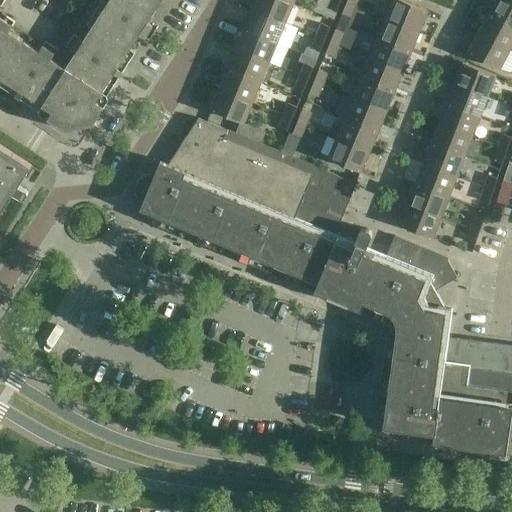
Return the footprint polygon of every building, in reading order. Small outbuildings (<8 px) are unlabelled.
[(66,68),(103,92),(115,73),(120,76),(123,71),(118,68),(140,34),(145,37),(153,25),(148,22),(162,0),(109,0),(108,2),(105,0),(102,0),(100,3),(105,7),(83,40),(78,37),(70,49),(76,52),(66,68)] [(285,23),(294,3),(287,0),(255,0),(252,9),(285,23)] [(330,0),(327,8),(337,12),(341,0),(330,0)] [(347,0),(342,15),(352,18),(358,0),(347,0)] [(393,0),(386,18),(420,32),(428,11),(402,0),(393,0)] [(511,26),(511,2),(508,0),(495,0),(489,14),(511,26)] [(277,42),(285,23),(252,9),(244,29),(277,42)] [(510,50),(511,45),(511,26),(489,14),(478,33),(510,50)] [(93,125),(96,119),(104,107),(96,101),(103,92),(66,68),(51,58),(55,53),(43,46),(39,51),(9,31),(12,26),(0,18),(0,77),(19,90),(16,95),(19,97),(21,98),(24,93),(52,112),(48,119),(66,130),(93,125)] [(386,18),(378,38),(411,51),(420,32),(386,18)] [(320,24),(310,47),(307,46),(303,55),(316,61),(330,28),(320,24)] [(269,62),(277,42),(244,29),(236,49),(269,62)] [(335,30),(325,55),(335,58),(344,34),(335,30)] [(510,50),(478,33),(468,52),(499,69),(510,50)] [(403,71),(411,51),(378,38),(370,58),(403,71)] [(261,82),(261,81),(269,62),(236,49),(227,69),(261,82)] [(395,91),(399,81),(403,71),(370,58),(362,78),(395,91)] [(455,83),(488,96),(496,75),(463,62),(455,83)] [(304,64),(294,88),(304,92),(314,68),(304,64)] [(252,102),(261,82),(227,69),(219,89),(252,102)] [(318,71),(309,94),(318,98),(327,74),(318,71)] [(386,111),(395,91),(362,78),(353,98),(386,111)] [(447,103),(480,116),(488,96),(455,83),(447,103)] [(252,102),(219,89),(211,109),(244,123),(252,102)] [(378,131),(386,111),(353,98),(345,117),(378,131)] [(439,123),(472,136),(480,116),(447,103),(439,123)] [(287,104),(277,128),(286,132),(296,108),(287,104)] [(302,110),(293,134),(302,138),(311,114),(302,110)] [(370,151),(378,131),(345,117),(337,137),(370,151)] [(335,233),(356,185),(356,184),(261,144),(265,133),(240,123),(236,134),(198,118),(168,164),(161,161),(155,175),(141,177),(137,184),(135,191),(143,203),(140,210),(155,216),(156,223),(161,228),(168,230),(171,222),(320,284),(340,235),(335,233)] [(431,143),(465,156),(472,136),(439,123),(431,143)] [(499,147),(507,149),(511,137),(503,134),(499,147)] [(370,151),(337,137),(328,158),(361,172),(370,151)] [(423,164),(457,177),(465,156),(431,143),(423,164)] [(0,213),(13,193),(24,200),(29,191),(19,185),(31,165),(0,144),(0,213)] [(507,149),(499,147),(494,159),(503,162),(507,149)] [(423,164),(415,184),(449,197),(457,177),(423,164)] [(511,165),(508,165),(503,180),(511,183),(511,180),(511,165)] [(485,188),(493,190),(498,178),(489,175),(485,188)] [(503,180),(497,199),(508,203),(511,191),(511,182),(511,183),(503,180)] [(415,184),(408,204),(441,217),(449,197),(415,184)] [(493,190),(485,188),(481,200),(489,203),(493,190)] [(408,204),(400,225),(433,238),(441,217),(408,204)] [(504,208),(495,204),(490,219),(499,222),(504,208)] [(471,228),(480,231),(484,219),(475,216),(471,228)] [(480,231),(471,228),(467,241),(475,243),(480,231)] [(317,291),(317,292),(319,293),(321,294),(323,295),(325,296),(330,298),(333,299),(343,303),(346,304),(347,305),(350,306),(356,309),(359,310),(359,308),(362,301),(370,282),(382,253),(371,248),(367,247),(371,237),(371,233),(369,230),(366,229),(362,229),(360,232),(355,242),(351,240),(349,239),(347,238),(344,237),(340,235),(320,284),(317,291)] [(370,282),(362,301),(384,311),(394,319),(397,332),(449,339),(449,337),(453,307),(445,306),(436,290),(457,278),(448,260),(448,258),(395,236),(387,255),(382,253),(370,282)] [(511,345),(449,337),(449,339),(397,332),(394,354),(511,369),(511,345)] [(379,393),(378,402),(378,405),(380,409),(382,411),(386,412),(383,428),(390,428),(390,429),(391,432),(393,435),(396,437),(400,437),(403,437),(406,434),(408,431),(435,435),(433,444),(507,454),(511,455),(511,369),(394,354),(388,395),(379,393)] [(310,427),(308,440),(320,441),(326,442),(340,444),(342,432),(310,427)]
